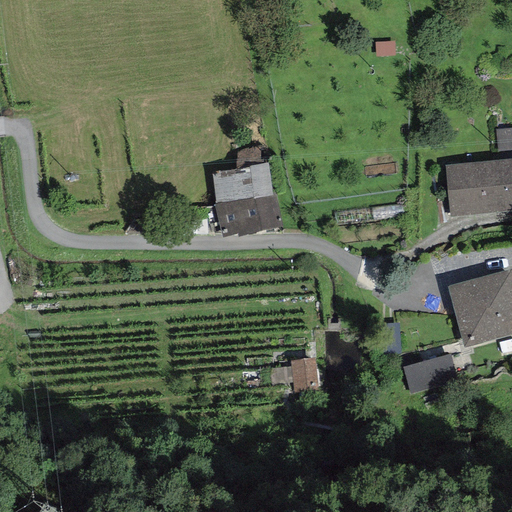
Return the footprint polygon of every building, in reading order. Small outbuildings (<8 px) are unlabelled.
[(511,210),(511,129),(497,131),(500,161),(445,165),(450,216),(511,210)] [(235,152),(238,169),(262,165),(259,147),(235,152)] [(238,169),(210,174),(221,239),(280,230),(269,164),(262,165),(238,169)] [(511,273),(511,270),(448,286),(464,346),(511,333),(511,273)] [(450,353),(401,364),(407,391),(456,380),(450,353)]
